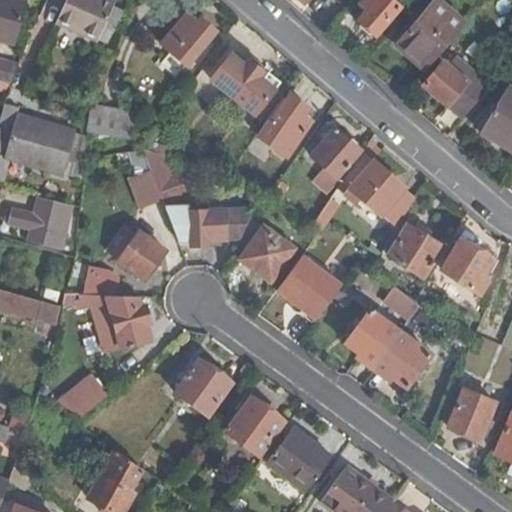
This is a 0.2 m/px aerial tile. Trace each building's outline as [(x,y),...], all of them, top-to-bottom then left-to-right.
[(0,0),(0,37),(14,41),(23,1),(20,0),(0,0)] [(113,41),(129,15),(118,8),(120,5),(110,0),(67,0),(57,20),(102,42),(104,37),(113,41)] [(375,33),(398,4),(393,0),(361,0),(368,6),(359,17),(375,33)] [(435,0),(398,42),(427,67),(466,22),(441,0),(435,0)] [(170,34),(195,55),(215,30),(202,18),(198,23),(187,13),(170,34)] [(190,60),(195,55),(170,34),(166,40),(190,60)] [(264,71),(267,68),(251,55),(245,62),(231,52),(215,72),(230,83),(225,88),(256,112),(279,82),(264,71)] [(463,118),(491,85),(456,55),(444,69),(439,65),(423,82),(463,118)] [(0,59),(0,80),(7,82),(15,65),(0,59)] [(511,88),(509,87),(481,132),(511,151),(511,88)] [(271,119),(268,116),(255,134),(286,156),(314,117),(308,112),(312,107),(291,92),(271,119)] [(134,138),(138,111),(93,103),(90,116),(88,131),(134,138)] [(0,166),(3,157),(63,173),(73,133),(14,115),(16,108),(2,105),(0,110),(0,166)] [(340,177),(363,150),(335,126),(313,152),(340,177)] [(339,191),(354,204),(359,198),(392,224),(418,192),(370,153),(339,191)] [(126,177),(139,207),(161,197),(149,168),(126,177)] [(250,216),(254,206),(194,213),(192,207),(176,206),(170,183),(156,183),(177,243),(195,242),(195,247),(211,245),(209,240),(241,236),(250,216)] [(54,244),(66,204),(31,194),(20,234),(54,244)] [(326,222),(340,205),(331,198),(317,215),(326,222)] [(294,250),(250,216),(241,236),(237,245),(245,251),(241,258),(271,280),(294,250)] [(424,287),(430,276),(424,274),(444,241),(409,220),(390,253),(422,272),(409,295),(416,301),(424,287)] [(144,278),(166,249),(139,228),(117,257),(144,278)] [(484,271),(495,257),(463,234),(443,263),(482,290),(492,276),(484,271)] [(276,290),(317,319),(342,284),(302,256),(276,290)] [(96,288),(99,275),(86,273),(84,286),(96,288)] [(416,301),(409,295),(396,285),(386,297),(412,317),(422,305),(416,301)] [(435,294),(424,287),(416,301),(422,305),(427,309),(435,294)] [(52,312),(55,303),(4,289),(2,297),(52,312)] [(142,305),(140,296),(107,295),(114,350),(153,338),(148,321),(152,319),(147,303),(142,305)] [(356,362),(371,373),(401,332),(369,310),(342,346),(358,358),(356,362)] [(446,324),(460,334),(469,320),(456,310),(446,324)] [(511,319),(501,345),(511,348),(511,319)] [(401,332),(371,373),(386,384),(389,381),(402,390),(430,353),(401,332)] [(207,416),(231,384),(196,360),(174,391),(207,416)] [(77,417),(109,394),(92,371),(60,394),(77,417)] [(481,439),(497,400),(465,387),(449,427),(481,439)] [(256,454),(283,420),(251,397),(226,430),(256,454)] [(511,457),(511,415),(497,451),(511,457)] [(0,441),(3,443),(9,425),(0,422),(0,441)] [(303,489),(329,454),(293,427),(268,461),(303,489)] [(17,459),(24,463),(30,444),(23,442),(17,459)] [(131,488),(143,469),(114,449),(88,497),(116,511),(123,511),(134,492),(131,488)] [(339,511),(381,511),(393,497),(347,464),(322,498),(339,511)] [(0,504),(8,481),(0,478),(0,504)]
